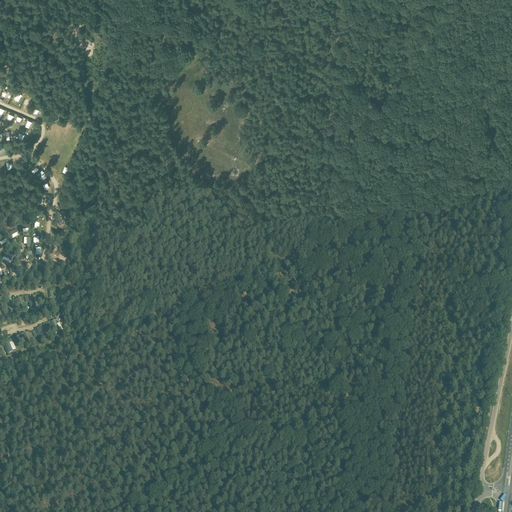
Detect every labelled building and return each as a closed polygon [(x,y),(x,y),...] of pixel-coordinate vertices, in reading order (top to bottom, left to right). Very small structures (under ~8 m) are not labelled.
[(16,96),(13,102),(18,105),(21,99),(16,96)] [(29,121),(25,125),(29,129),(33,126),(29,121)] [(19,299),(14,300),(19,313),(23,312),(19,299)] [(4,302),(0,303),(5,316),(9,315),(4,302)] [(55,320),(50,322),(55,333),(60,331),(57,324),(55,320)] [(40,327),(36,329),(41,341),(45,339),(40,327)] [(25,333),(21,334),(26,347),(30,345),(25,333)] [(7,339),(3,341),(8,353),(12,351),(9,343),(12,342),(11,340),(8,341),(7,339)]
